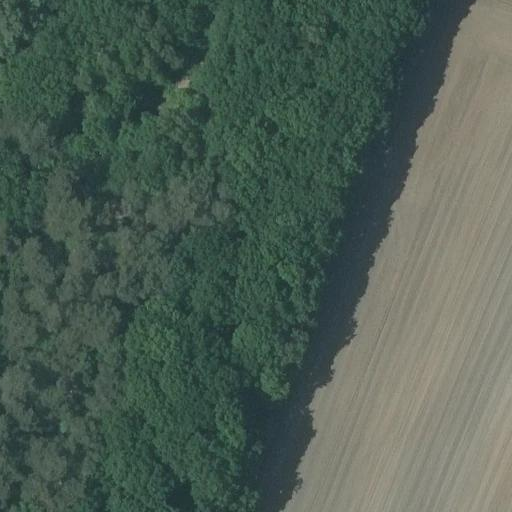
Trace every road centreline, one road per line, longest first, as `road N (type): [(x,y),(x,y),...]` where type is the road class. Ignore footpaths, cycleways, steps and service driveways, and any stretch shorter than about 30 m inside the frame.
road 1 (track): [(17,511),(217,0)]
road 2 (track): [(251,137),(373,171)]
